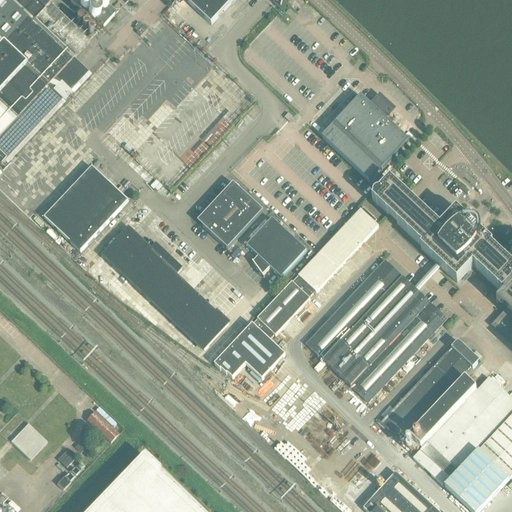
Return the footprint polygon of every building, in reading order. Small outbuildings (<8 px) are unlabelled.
[(0,0),(0,166),(0,167),(88,73),(73,60),(89,43),(49,5),(53,0),(69,0),(69,1),(69,2),(70,3),(70,4),(71,5),(72,6),(73,7),(74,7),(75,7),(76,7),(77,7),(77,8),(77,9),(78,10),(78,11),(79,12),(79,13),(80,14),(81,14),(82,15),(83,15),(84,15),(85,15),(86,15),(86,16),(86,17),(86,18),(86,19),(87,20),(88,21),(89,22),(90,22),(91,23),(92,23),(93,23),(94,23),(101,29),(113,17),(106,10),(106,9),(106,8),(106,7),(105,6),(105,5),(104,4),(104,3),(103,3),(102,2),(101,2),(100,2),(99,2),(98,2),(98,1),(98,0),(97,0),(0,0)] [(191,0),(188,4),(211,26),(235,0),(191,0)] [(282,0),(279,0),(275,4),(281,9),(286,3),(282,0)] [(361,98),(322,140),(370,184),(409,142),(390,125),(393,122),(390,119),(390,118),(389,117),(395,111),(380,98),(371,107),(361,98)] [(288,114),(284,119),(288,122),(288,123),(293,118),(288,114)] [(44,220),(81,254),(129,203),(92,169),(44,220)] [(443,227),(440,230),(438,227),(437,226),(436,225),(428,217),(427,217),(427,216),(426,216),(426,215),(425,215),(417,208),(417,207),(416,206),(415,206),(411,201),(406,196),(405,196),(404,195),(396,188),(396,187),(395,186),(394,186),(390,182),(380,194),(379,194),(378,195),(377,195),(376,195),(375,196),(375,197),(374,198),(374,199),(373,200),(374,201),(373,201),(372,202),(375,205),(376,205),(376,206),(377,207),(378,207),(386,215),(386,216),(387,216),(387,217),(392,221),(396,225),(397,225),(397,226),(398,226),(399,227),(407,234),(407,235),(408,236),(409,237),(417,244),(418,245),(418,246),(419,246),(420,247),(422,249),(421,250),(430,259),(430,260),(431,260),(431,261),(432,261),(446,274),(446,275),(447,276),(448,276),(457,285),(469,272),(470,272),(470,271),(471,271),(472,269),(473,267),(476,270),(477,271),(478,272),(486,280),(487,280),(487,281),(488,281),(488,282),(489,282),(497,289),(497,290),(498,291),(499,292),(503,295),(503,294),(504,296),(497,304),(505,312),(491,327),(511,347),(511,267),(507,262),(506,261),(505,261),(505,260),(496,253),(496,252),(495,251),(494,250),(491,248),(493,247),(484,238),(483,237),(483,236),(482,236),(468,223),(468,222),(467,222),(466,221),(457,213),(445,225),(444,225),(444,226),(443,226),(443,227)] [(263,213),(233,185),(198,223),(228,251),(263,213)] [(227,376),(232,381),(233,381),(246,367),(262,382),(274,369),(281,362),(285,357),(269,342),(274,337),(275,338),(310,301),(309,300),(315,293),(316,295),(379,228),(374,224),(377,221),(363,209),(361,211),(269,309),(229,351),(214,367),(220,372),(221,372),(227,377),(227,376)] [(270,270),(281,280),(307,253),(272,221),(247,248),(258,259),(253,264),(253,263),(252,264),(264,280),(264,279),(263,277),(270,270)] [(182,270),(164,253),(155,245),(150,250),(128,230),(103,257),(204,352),(229,325),(176,275),(182,270)] [(307,347),(320,359),(368,404),(446,321),(385,263),(307,347)] [(453,352),(407,400),(383,426),(400,443),(408,434),(411,437),(409,439),(422,451),(413,460),(443,489),(511,415),(511,401),(489,380),(477,392),(476,391),(465,380),(461,384),(460,383),(459,383),(458,382),(471,368),(473,370),(480,363),(458,343),(451,350),(453,352)] [(94,413),(87,421),(86,422),(110,445),(118,436),(94,413)] [(511,418),(445,489),(469,511),(480,511),(509,482),(509,481),(511,478),(511,418)] [(10,444),(29,463),(47,444),(28,426),(10,444)] [(76,451),(80,455),(88,447),(84,443),(76,451)] [(57,462),(66,470),(74,462),(65,454),(57,462)] [(200,511),(180,492),(146,460),(143,457),(143,456),(143,457),(137,462),(91,510),(89,511),(200,511)] [(57,486),(61,490),(63,492),(70,485),(69,484),(84,468),(80,465),(66,480),(64,479),(57,486)] [(363,510),(365,511),(436,511),(396,475),(375,497),(363,510)]
